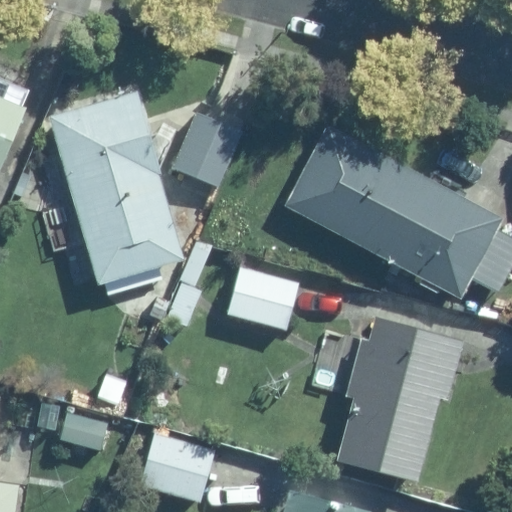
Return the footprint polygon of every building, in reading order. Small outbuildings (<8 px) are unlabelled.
[(0,165),(29,95),(0,83),(0,165)] [(186,261),(133,90),(48,120),(65,173),(33,183),(56,255),(85,245),(103,301),(161,282),(157,270),(186,261)] [(243,139),(196,119),(172,174),(219,194),(243,139)] [(504,222),(326,128),(285,205),(464,300),(472,285),(501,300),(511,279),(511,239),(499,233),(504,222)] [(298,286),(234,270),(222,317),(286,333),(298,286)] [(378,323),(373,346),(320,335),(309,387),(354,396),(339,466),(422,484),(438,406),(447,408),(461,344),(378,323)] [(193,437),(204,396),(140,379),(129,420),(193,437)] [(104,426),(64,417),(58,444),(99,452),(104,426)] [(212,454),(155,439),(141,489),(199,505),(212,454)] [(0,511),(18,511),(22,489),(0,485),(0,511)] [(355,511),(288,496),(284,511),(355,511)]
